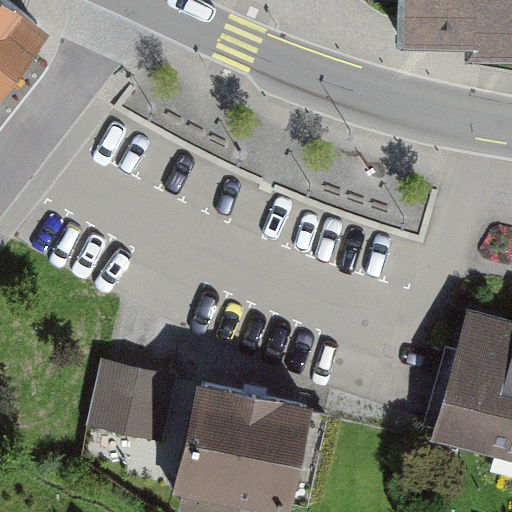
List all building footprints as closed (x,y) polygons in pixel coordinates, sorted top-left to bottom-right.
[(0,0),(0,94),(24,64),(7,51),(37,12),(21,0),(0,0)] [(511,0),(402,0),(401,42),(452,43),(452,55),(511,55),(511,0)] [(511,321),(468,308),(429,436),(511,461),(511,321)] [(178,378),(108,363),(94,428),(164,442),(178,378)] [(315,406),(200,383),(179,488),(294,511),(315,406)]
